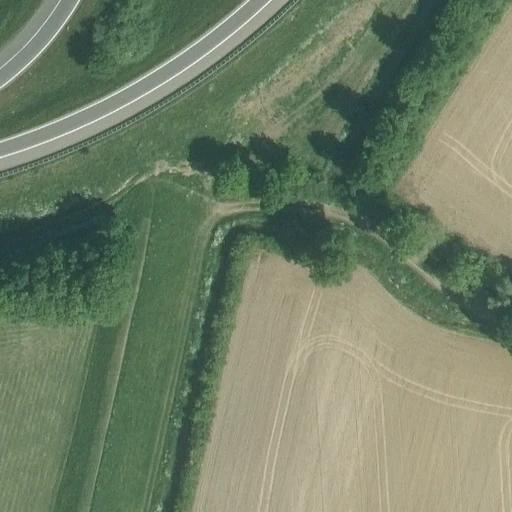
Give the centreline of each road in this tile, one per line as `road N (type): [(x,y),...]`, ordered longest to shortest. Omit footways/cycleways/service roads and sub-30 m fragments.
road 1 (track): [(83,511),(155,168)]
road 2 (track): [(221,209),(271,200),(348,215),(490,317),(511,323)]
road 3 (motorway): [(0,153),(125,102),(263,0)]
